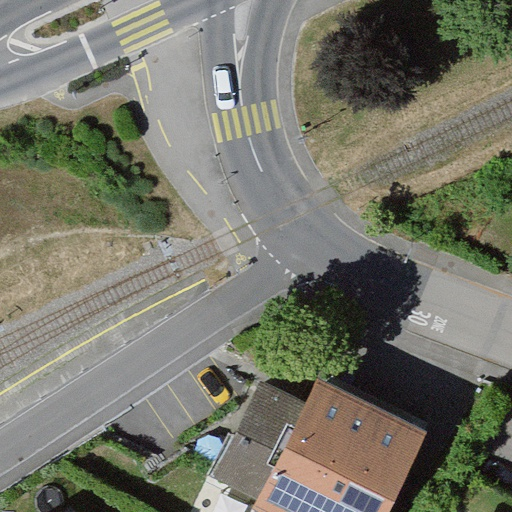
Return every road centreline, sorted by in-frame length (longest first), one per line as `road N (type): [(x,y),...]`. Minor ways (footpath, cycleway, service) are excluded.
road 1 (residential): [(323,250),(0,455)]
road 2 (tertiary): [(323,250),(266,183),(246,125),(238,61),(247,0)]
road 3 (tertiary): [(511,334),(421,301),(323,250)]
road 4 (secondary): [(0,57),(123,0)]
